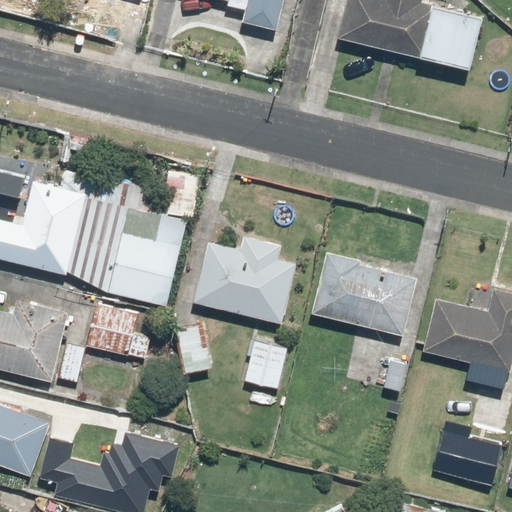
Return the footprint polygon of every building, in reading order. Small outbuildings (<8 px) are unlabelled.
[(287,0),(232,0),(250,4),(247,16),(281,25),(287,0)] [(352,0),(344,32),(426,53),(427,50),(476,62),(488,13),(434,0),(352,0)] [(112,287),(171,302),(204,172),(175,165),(169,189),(96,171),(97,169),(70,162),(65,182),(39,176),(28,220),(0,213),(0,251),(71,269),(72,266),(112,287)] [(214,237),(199,297),(286,319),(301,259),(283,254),(286,240),(249,231),(245,245),(214,237)] [(332,247),(317,308),(408,330),(422,273),(364,259),(365,255),(332,247)] [(441,295),(428,346),(511,366),(511,287),(498,284),(492,307),(441,295)] [(0,303),(0,362),(57,376),(58,372),(82,378),(90,343),(66,337),(73,307),(22,294),(19,308),(0,303)] [(101,298),(91,341),(148,354),(153,335),(137,331),(142,308),(101,298)] [(216,363),(207,318),(176,325),(185,369),(216,363)] [(282,385),(291,345),(256,337),(247,377),(282,385)] [(358,351),(334,346),(328,374),(353,379),(358,351)] [(413,358),(392,354),(386,382),(407,386),(413,358)] [(511,429),(511,391),(480,384),(471,425),(511,434),(511,429)] [(56,416),(0,395),(0,457),(36,471),(56,416)] [(446,422),(436,460),(495,474),(504,436),(446,422)] [(55,430),(46,468),(63,472),(59,488),(149,509),(155,484),(162,485),(165,471),(178,474),(186,437),(127,424),(124,436),(114,434),(111,446),(108,445),(105,459),(71,451),(75,435),(55,430)] [(454,511),(455,508),(411,497),(406,511),(454,511)] [(350,511),(347,503),(326,511),(350,511)]
